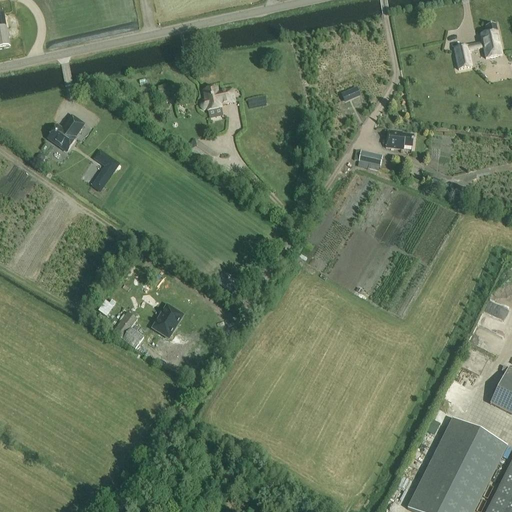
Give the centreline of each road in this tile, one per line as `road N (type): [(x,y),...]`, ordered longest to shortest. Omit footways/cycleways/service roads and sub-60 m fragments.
road 1 (track): [(120,511),(338,163)]
road 2 (tertiary): [(0,67),(312,0)]
